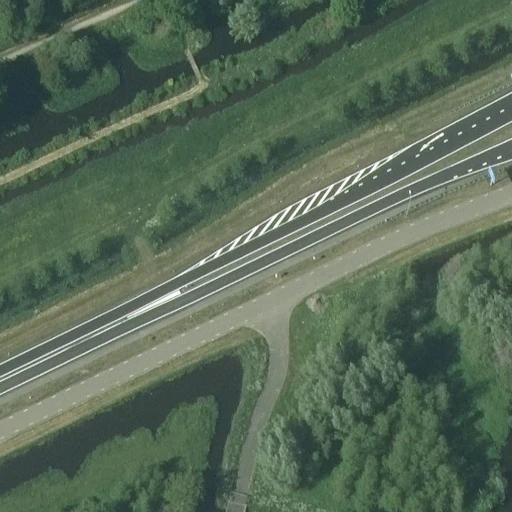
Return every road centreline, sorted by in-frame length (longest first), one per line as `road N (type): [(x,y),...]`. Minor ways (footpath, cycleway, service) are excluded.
road 1 (unclassified): [(511,192),(0,425)]
road 2 (primary): [(511,107),(119,321)]
road 3 (primary): [(119,321),(511,148)]
road 4 (primary): [(0,379),(119,321)]
